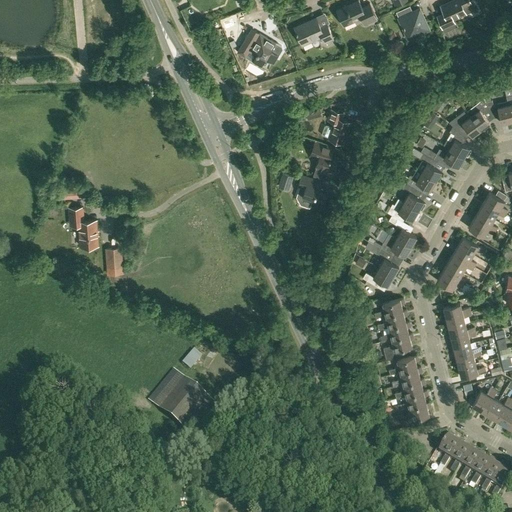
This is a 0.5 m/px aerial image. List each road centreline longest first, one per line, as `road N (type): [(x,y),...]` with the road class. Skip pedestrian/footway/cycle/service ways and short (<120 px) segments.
road 1 (secondary): [(207,125),(277,284),(396,511)]
road 2 (residential): [(454,415),(418,272),(485,156),(511,145)]
road 3 (unclassified): [(178,63),(143,76),(0,81)]
road 4 (tertiary): [(207,125),(375,75)]
road 5 (residential): [(341,213),(373,113),(375,75)]
road 6 (tertiary): [(375,75),(511,49)]
